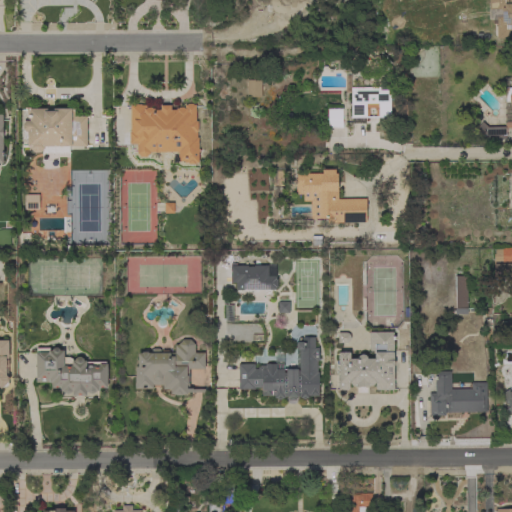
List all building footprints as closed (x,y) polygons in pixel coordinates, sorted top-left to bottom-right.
[(496,16),(501,16),(501,9),(489,9),(488,0),(511,0),(511,38),(496,39),(496,16)] [(511,127),(505,127),(505,139),(498,139),(498,136),(482,136),(475,129),(482,122),(487,127),(504,127),(504,122),(511,122),(511,102),(510,102),(508,101),(505,102),(505,88),(503,88),(503,78),(511,78),(511,127)] [(246,80),(261,80),(261,97),(246,97),(246,80)] [(350,118),(350,117),(351,117),(351,88),(379,88),(379,90),(389,90),(390,118),(350,118)] [(195,121),(197,121),(197,132),(196,132),(196,137),(198,137),(198,149),(199,149),(199,152),(198,152),(198,162),(194,162),(194,164),(187,164),(187,163),(184,163),(184,161),(178,161),(178,152),(149,152),(145,157),(140,157),(136,153),(136,144),(129,144),(129,131),(130,131),(130,105),(135,105),(135,104),(140,104),(140,105),(146,105),(146,107),(151,107),(151,108),(153,108),(153,110),(160,110),(160,105),(170,105),(170,110),(175,110),(175,108),(179,108),(179,107),(183,107),(183,108),(184,108),(184,104),(187,104),(192,104),(193,104),(195,104),(195,121)] [(86,146),(69,146),(69,153),(42,153),(42,150),(39,153),(34,153),(29,148),(29,146),(26,146),(26,132),(25,132),(22,129),(22,124),(25,120),(26,120),(26,110),(29,110),(29,108),(46,109),(46,111),(53,111),(53,108),(70,108),(70,109),(74,109),(73,116),(86,116),(86,146)] [(342,109),(342,128),(327,128),(327,109),(342,109)] [(365,198),(366,222),(326,223),(326,218),(320,219),(319,214),(313,214),(313,206),(319,206),(319,195),(310,195),(310,192),(296,192),(295,179),(303,179),(303,174),(321,173),(321,170),(335,169),(335,173),(337,173),(338,199),(365,198)] [(272,171),(282,170),(282,185),(273,185),(272,171)] [(38,194),(38,210),(24,210),(24,194),(38,194)] [(493,254),(494,254),(494,249),(511,248),(511,280),(494,281),(493,254)] [(274,295),(252,295),(252,293),(243,293),(243,290),(235,290),(235,282),(230,282),(230,266),(247,266),(247,267),(253,266),(253,265),(267,265),(267,264),(275,264),(275,278),(277,278),(277,287),(275,287),(275,289),(274,289),(274,295)] [(454,276),(466,276),(466,314),(455,314),(454,276)] [(277,302),(288,302),(289,313),(277,313),(277,302)] [(274,349),(282,349),(283,363),(275,363),(275,369),(297,369),(297,371),(299,371),(298,349),(295,349),(295,342),(302,342),(302,324),(313,324),(313,337),(314,337),(314,348),(318,348),(318,352),(319,352),(319,355),(318,355),(318,361),(316,361),(316,372),(318,372),(318,396),(309,396),(309,395),(307,395),(307,398),(305,398),(304,399),(303,399),(302,399),(301,398),(299,398),(299,396),(297,396),(297,397),(294,397),(295,400),(288,400),(288,396),(284,396),(284,398),(281,398),(280,399),(278,400),(277,399),(276,398),(274,398),(274,396),(261,396),(261,387),(254,388),(254,389),(238,389),(238,364),(254,364),(254,369),(257,369),(257,368),(258,366),(260,365),(265,365),(265,364),(274,364),(274,349)] [(393,390),(375,390),(375,383),(373,383),(373,385),(371,386),(368,386),(368,387),(355,387),(355,386),(352,386),(350,385),(350,383),(348,383),(348,390),(337,390),(337,352),(349,352),(349,359),(357,359),(358,356),(361,354),(365,356),(366,358),(374,359),(374,351),(368,351),(368,332),(393,332),(393,390)] [(204,369),(188,369),(188,388),(192,388),(192,389),(204,389),(204,392),(186,392),(186,394),(182,394),(180,395),(175,395),(174,394),(170,394),(170,389),(162,389),(162,385),(152,385),(152,389),(134,389),(134,376),(135,376),(135,367),(137,367),(137,353),(141,353),(142,352),(147,352),(148,353),(152,348),(158,348),(162,352),(162,351),(167,350),(167,353),(169,353),(169,354),(171,354),(171,353),(174,353),(174,345),(178,345),(178,344),(182,339),(189,339),(194,344),(194,353),(204,352),(204,369)] [(0,340),(7,340),(8,358),(7,358),(7,360),(8,360),(8,367),(7,367),(7,377),(8,378),(7,379),(8,380),(7,383),(7,385),(6,387),(4,388),(2,387),(0,389),(0,340)] [(35,353),(36,353),(36,348),(49,348),(49,350),(51,350),(52,349),(54,348),(56,348),(58,349),(59,350),(62,350),(63,358),(69,357),(71,359),(72,360),(72,361),(73,361),(74,358),(76,357),(79,357),(82,359),(83,361),(85,361),(85,362),(105,361),(105,364),(106,364),(106,388),(98,388),(98,391),(95,391),(94,393),(92,393),(89,393),(87,393),(86,391),(85,391),(85,395),(72,395),(72,391),(71,391),(70,392),(68,394),(65,394),(63,393),(62,391),(59,391),(59,388),(50,388),(50,382),(35,382),(35,353)] [(444,413),(444,415),(429,416),(428,393),(435,393),(434,371),(450,371),(450,389),(471,389),(471,382),(485,382),(486,412),(444,413)] [(511,414),(507,414),(507,405),(505,404),(503,403),(502,400),(501,398),(502,396),(503,393),(505,391),(508,390),(508,391),(511,391),(511,414)] [(174,511),(174,509),(185,509),(185,511),(208,511),(207,502),(222,502),(222,493),(233,493),(233,503),(223,503),(223,511),(174,511)] [(348,511),(348,500),(352,500),(351,493),(371,493),(371,507),(367,507),(367,511),(348,511)]
